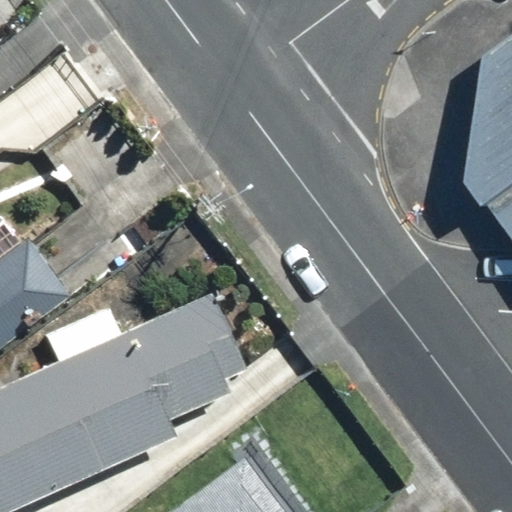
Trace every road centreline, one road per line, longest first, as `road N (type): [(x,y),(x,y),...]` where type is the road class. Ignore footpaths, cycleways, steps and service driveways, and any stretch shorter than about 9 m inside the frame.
road 1 (residential): [(234,88),(511,460)]
road 2 (residential): [(234,88),(354,0)]
